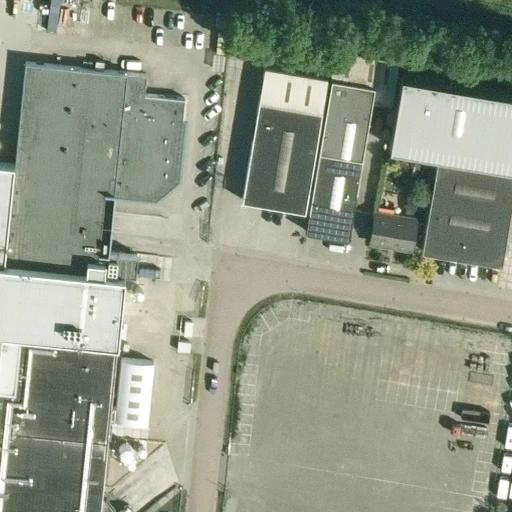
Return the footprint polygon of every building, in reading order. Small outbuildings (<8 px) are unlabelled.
[(58,32),(59,22),(39,20),(38,30),(58,32)] [(306,232),(349,239),(362,158),(373,101),(390,104),(396,67),(335,56),(325,118),(306,232)] [(25,63),(5,263),(135,276),(137,255),(100,251),(105,193),(149,197),(149,193),(156,193),(169,184),(169,180),(175,181),(184,98),(144,94),(146,75),(25,63)] [(264,66),(243,201),(305,211),(326,76),(264,66)] [(437,155),(421,251),(502,264),(511,201),(511,92),(400,75),(388,147),(437,155)] [(407,194),(404,213),(419,216),(422,196),(407,194)] [(375,213),(370,243),(410,249),(415,219),(375,213)] [(55,305),(55,292),(40,292),(40,305),(55,305)] [(0,511),(114,511),(116,511),(102,495),(116,344),(19,335),(13,393),(0,391),(0,511)] [(123,406),(122,416),(159,417),(159,407),(123,406)]
